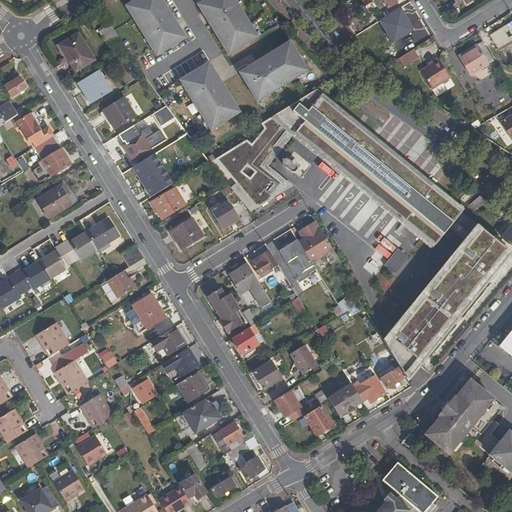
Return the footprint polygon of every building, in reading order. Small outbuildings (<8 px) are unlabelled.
[(156,54),(186,36),(164,0),(130,0),(126,3),(156,54)] [(205,0),(198,4),(228,55),(258,38),(236,0),(205,0)] [(110,21),(99,28),(107,41),(110,40),(117,52),(126,46),(110,21)] [(405,31),(396,36),(405,52),(414,46),(405,31)] [(76,70),(95,58),(78,32),(60,43),(76,70)] [(461,51),(473,71),(494,58),(483,38),(461,51)] [(110,40),(107,41),(115,53),(117,52),(110,40)] [(289,42),(238,72),(256,102),(307,71),(289,42)] [(405,52),(393,59),(398,67),(420,54),(414,46),(405,52)] [(432,60),(421,67),(432,85),(450,74),(438,54),(431,59),(432,60)] [(209,129),(239,111),(209,60),(179,78),(209,129)] [(0,78),(1,81),(16,75),(10,63),(0,67),(0,78)] [(89,102),(110,89),(98,70),(78,82),(89,102)] [(27,85),(21,75),(5,84),(11,94),(27,85)] [(245,139),(215,157),(256,206),(268,199),(283,182),(261,165),(293,127),(345,169),(348,165),(440,241),(463,214),(372,142),(378,135),(365,124),(362,128),(315,89),(261,123),(265,127),(251,143),(245,139)] [(115,128),(136,115),(125,98),(104,110),(115,128)] [(0,117),(4,115),(7,120),(10,118),(17,113),(9,100),(0,105),(0,117)] [(152,113),(160,126),(175,117),(166,105),(152,113)] [(18,119),(25,130),(41,158),(42,157),(61,145),(49,125),(41,130),(29,112),(18,119)] [(511,115),(500,123),(511,143),(511,142),(511,115)] [(6,127),(14,123),(10,118),(7,120),(3,122),(6,127)] [(137,123),(120,133),(139,164),(164,148),(149,125),(141,130),(137,123)] [(52,174),(72,162),(61,145),(42,157),(52,174)] [(300,178),(311,164),(292,150),(278,168),(290,177),(293,172),(300,178)] [(69,189),(67,190),(62,183),(37,198),(49,218),(77,201),(69,189)] [(164,217),(187,204),(176,186),(153,200),(164,217)] [(487,198),(481,193),(462,209),(469,214),(487,198)] [(225,207),(221,202),(212,207),(225,229),(242,218),(233,202),(225,207)] [(8,275),(9,277),(0,282),(0,302),(3,307),(21,296),(20,294),(34,285),(35,287),(69,266),(68,264),(119,233),(108,215),(71,238),(68,235),(54,243),(56,247),(23,268),(22,267),(8,275)] [(183,247),(204,234),(193,217),(173,230),(183,247)] [(317,219),(301,229),(306,236),(299,240),(312,260),(334,247),(317,219)] [(511,223),(502,235),(511,243),(511,223)] [(484,227),(385,339),(395,357),(403,370),(510,250),(484,227)] [(298,238),(284,246),(294,261),(290,264),(300,279),(317,268),(312,260),(299,240),(298,238)] [(137,242),(120,252),(128,265),(144,255),(137,242)] [(269,249),(252,260),(260,273),(277,262),(269,249)] [(397,249),(384,265),(394,273),(407,257),(397,249)] [(250,285),(262,304),(271,297),(248,261),(230,273),(241,291),(250,285)] [(108,278),(119,296),(136,285),(130,275),(125,267),(108,278)] [(132,274),(130,275),(136,285),(138,283),(132,274)] [(245,321),(238,310),(242,308),(231,291),(228,293),(223,286),(210,294),(224,316),(221,318),(229,331),(245,321)] [(148,293),(132,304),(140,319),(144,317),(160,307),(155,298),(152,300),(148,293)] [(293,299),(304,316),(309,312),(299,296),(293,299)] [(342,314),(347,307),(340,301),(334,308),(342,314)] [(131,326),(139,321),(129,305),(121,310),(131,326)] [(250,306),(243,310),(252,324),(252,323),(259,320),(250,306)] [(165,315),(160,307),(144,317),(148,325),(165,315)] [(55,322),(39,332),(43,339),(40,340),(49,355),(71,342),(62,327),(59,329),(55,322)] [(185,342),(175,325),(152,339),(163,356),(185,342)] [(243,352),(259,342),(249,326),(233,336),(243,352)] [(511,333),(503,345),(511,352),(511,333)] [(304,373),(317,365),(304,343),(291,352),(304,373)] [(181,373),(199,363),(188,346),(171,357),(181,373)] [(110,356),(103,360),(108,367),(114,363),(110,356)] [(396,369),(387,374),(382,377),(388,386),(406,375),(403,370),(395,357),(391,359),(396,369)] [(270,358),(253,368),(264,388),(281,378),(270,358)] [(74,360),(58,369),(62,376),(59,378),(68,393),(90,380),(81,365),(78,367),(74,360)] [(201,377),(197,370),(179,381),(189,398),(206,387),(200,378),(201,377)] [(358,380),(353,383),(363,400),(368,397),(371,401),(387,391),(376,374),(360,384),(358,380)] [(0,376),(0,403),(14,395),(5,379),(3,380),(0,376)] [(148,398),(157,392),(148,378),(139,384),(148,398)] [(427,432),(450,451),(466,432),(495,398),(472,379),(458,396),(456,395),(440,414),(442,415),(427,432)] [(352,382),(328,396),(339,415),(363,400),(353,383),(352,382)] [(128,383),(121,388),(125,394),(132,390),(128,383)] [(292,388),(275,398),(285,416),(290,413),(293,419),(306,411),(292,388)] [(322,389),(315,394),(322,403),(329,398),(322,389)] [(99,394),(83,404),(87,410),(84,412),(92,425),(108,415),(114,411),(107,400),(104,402),(99,394)] [(209,395),(183,411),(196,433),(222,416),(209,395)] [(323,404),(306,414),(317,433),(334,422),(323,404)] [(134,409),(149,434),(159,427),(154,427),(152,428),(145,416),(139,406),(134,409)] [(14,408),(0,416),(0,424),(2,427),(0,428),(0,429),(7,442),(29,428),(20,412),(17,414),(14,408)] [(128,412),(120,416),(124,423),(132,419),(128,412)] [(511,430),(496,418),(476,440),(492,453),(511,469),(511,430)] [(234,421),(220,430),(232,449),(255,434),(252,429),(243,434),(234,421)] [(35,433),(18,444),(22,451),(20,452),(28,466),(34,462),(50,452),(41,437),(38,439),(35,433)] [(232,449),(228,451),(236,464),(238,462),(239,462),(240,463),(243,468),(242,468),(248,477),(265,466),(257,454),(249,459),(244,450),(259,441),(255,434),(232,449)] [(95,436),(77,447),(88,466),(107,454),(95,436)] [(186,447),(187,448),(192,455),(200,469),(207,464),(193,443),(186,447)] [(182,455),(184,459),(192,455),(187,448),(184,449),(186,452),(182,455)] [(221,455),(229,468),(236,464),(228,451),(221,455)] [(382,479),(401,494),(414,479),(429,491),(423,497),(428,501),(421,511),(422,511),(425,511),(439,496),(398,461),(382,479)] [(74,493),(85,487),(74,468),(55,480),(67,500),(75,495),(74,493)] [(207,490),(196,473),(180,483),(180,484),(188,496),(195,492),(198,496),(207,490)] [(218,496),(236,485),(230,476),(212,487),(218,496)] [(363,511),(362,511),(419,511),(421,511),(428,501),(423,497),(429,491),(414,479),(401,494),(397,497),(390,492),(386,497),(388,499),(380,510),(382,511),(363,511)] [(180,484),(159,498),(168,511),(174,511),(192,502),(188,496),(180,484)] [(52,511),(56,510),(55,509),(61,505),(49,486),(43,490),(42,489),(22,502),(28,511),(52,511)] [(159,511),(148,493),(119,510),(119,511),(159,511)] [(300,511),(293,501),(275,511),(300,511)]
